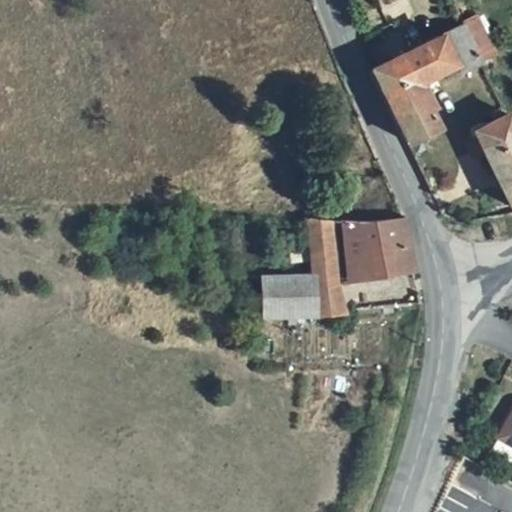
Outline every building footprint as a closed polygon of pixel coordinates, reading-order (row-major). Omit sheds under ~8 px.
[(447,36),(464,73),(487,62),(480,47),(469,25),(447,36)] [(417,159),(447,144),(433,114),(437,112),(426,86),(444,77),(447,81),(464,73),(447,36),(380,67),(373,70),(417,159)] [(480,47),(487,62),(496,58),(489,43),(480,47)] [(489,152),(511,202),(511,115),(478,130),(480,135),(468,140),(476,157),(489,152)] [(310,276),(261,278),(263,318),(287,317),(312,316),(311,287),(335,285),(328,221),(306,217),(310,276)] [(404,218),(342,221),(349,282),(414,270),(408,246),(404,218)] [(311,287),(312,316),(343,312),(335,285),(311,287)] [(417,294),(385,298),(386,307),(420,305),(417,294)] [(511,415),(503,431),(511,435),(511,415)] [(511,435),(503,431),(499,439),(511,446),(511,435)] [(511,448),(496,439),(490,449),(511,461),(511,448)]
